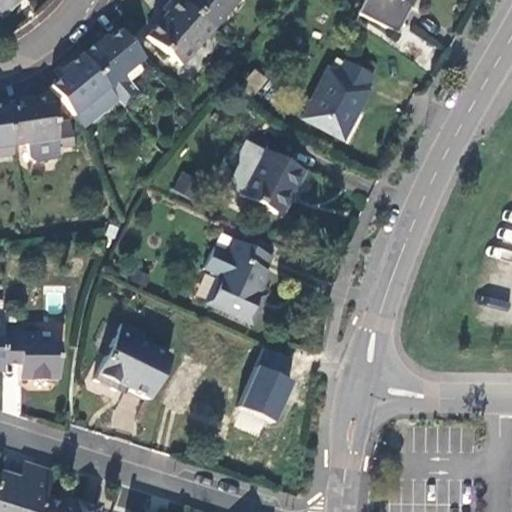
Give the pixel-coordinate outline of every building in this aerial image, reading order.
[(210,29),(176,0),(171,0),(162,10),(167,14),(160,23),(158,21),(144,37),(179,65),(210,29)] [(176,0),(210,29),(234,0),(176,0)] [(412,0),(362,0),(356,13),(395,35),(412,0)] [(101,35),(78,54),(111,94),(135,74),(130,69),(141,61),(116,31),(104,40),(101,35)] [(111,94),(78,54),(56,73),(59,77),(47,87),(71,117),(84,107),(89,112),(111,94)] [(333,76),(325,72),(300,120),(338,140),(370,77),(341,62),(333,76)] [(19,109),(4,111),(9,147),(24,145),(26,160),(29,164),(34,167),(49,165),(54,156),(53,148),(56,148),(48,98),(18,103),(19,109)] [(4,111),(3,105),(0,105),(0,156),(10,155),(9,147),(4,111)] [(60,149),(71,149),(71,120),(61,119),(60,149)] [(239,196),(238,197),(274,215),(288,188),(293,190),(302,173),(262,152),(261,154),(243,144),(238,154),(237,167),(226,188),(239,196)] [(173,190),(192,198),(199,181),(180,172),(173,190)] [(219,235),(203,271),(215,277),(204,304),(251,324),(259,304),(255,302),(267,274),(263,272),(270,257),(219,235)] [(117,323),(89,379),(112,390),(114,385),(146,401),(168,356),(138,341),(140,335),(117,323)] [(0,335),(0,363),(17,363),(17,381),(56,381),(54,342),(35,342),(35,334),(16,334),(16,329),(0,329),(0,335)] [(186,355),(163,403),(186,414),(189,409),(237,433),(254,400),(206,376),(210,367),(186,355)] [(51,474),(23,465),(18,480),(0,474),(0,511),(38,511),(43,498),(51,474)] [(43,498),(38,511),(95,511),(96,510),(73,503),(72,507),(43,498)]
